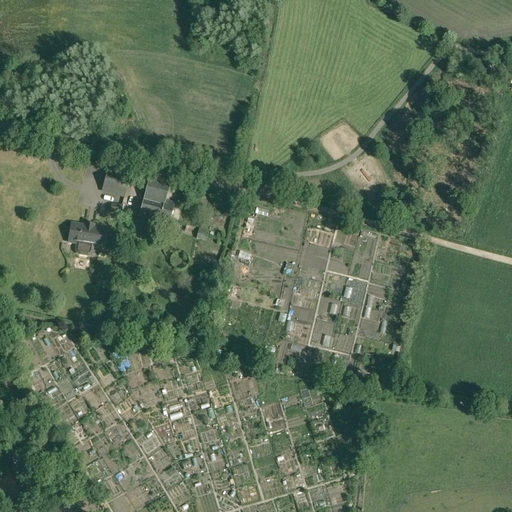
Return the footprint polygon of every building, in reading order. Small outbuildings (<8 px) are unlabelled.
[(108,171),(107,174),(102,191),(124,197),(129,177),(108,171)] [(168,225),(174,203),(165,201),(170,182),(150,176),(139,217),(168,225)] [(122,206),(111,205),(111,212),(121,213),(122,206)] [(106,230),(94,228),(72,224),(69,243),(103,248),(106,230)] [(196,239),(206,242),(209,231),(199,228),(196,239)] [(45,511),(44,508),(34,511),(27,511),(11,475),(0,479),(0,487),(8,506),(5,507),(6,511),(45,511)] [(59,495),(53,498),(56,503),(62,500),(59,495)]
